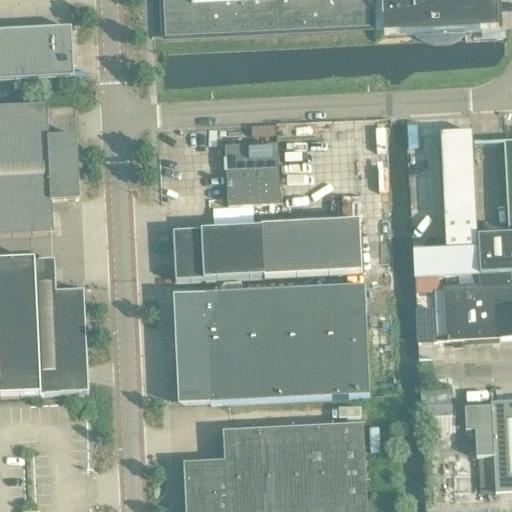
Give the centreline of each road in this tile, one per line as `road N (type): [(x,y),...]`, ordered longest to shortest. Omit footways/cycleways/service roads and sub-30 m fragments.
road 1 (unclassified): [(511,98),(115,117)]
road 2 (unclassified): [(134,511),(115,117)]
